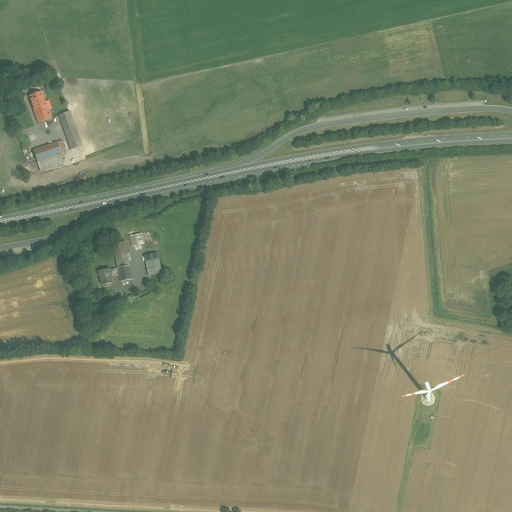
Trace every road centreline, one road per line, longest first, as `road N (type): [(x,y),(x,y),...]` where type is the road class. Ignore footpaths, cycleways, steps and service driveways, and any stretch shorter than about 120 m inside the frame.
road 1 (trunk): [(511,136),(330,153),(0,221)]
road 2 (unclassified): [(0,354),(82,345),(127,290)]
